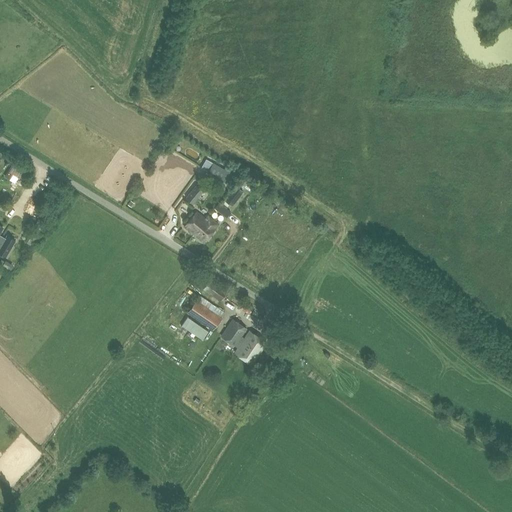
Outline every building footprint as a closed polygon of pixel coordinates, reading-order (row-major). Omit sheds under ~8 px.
[(230,186),(236,175),(210,162),(212,160),(207,157),(201,168),(208,172),(207,173),(230,186)] [(7,172),(18,178),(22,181),(26,174),(11,165),(7,172)] [(185,197),(192,204),(203,191),(195,185),(185,197)] [(233,198),(226,193),(219,203),(226,208),(233,198)] [(214,208),(226,217),(230,212),(218,203),(214,208)] [(196,212),(184,227),(196,236),(209,217),(207,216),(204,219),(196,212)] [(217,224),(209,217),(196,236),(204,242),(217,224)] [(14,240),(7,236),(5,238),(0,235),(0,230),(2,227),(0,225),(0,253),(5,256),(14,240)] [(210,280),(203,290),(220,302),(227,292),(210,280)] [(224,312),(227,307),(202,291),(199,296),(224,312)] [(212,330),(220,317),(196,300),(187,313),(212,330)] [(250,332),(244,340),(240,337),(246,329),(233,320),(222,336),(239,348),(235,353),(251,364),(266,343),(250,332)] [(208,331),(194,322),(188,329),(202,339),(208,331)] [(272,336),(282,341),(289,330),(278,324),(272,336)]
